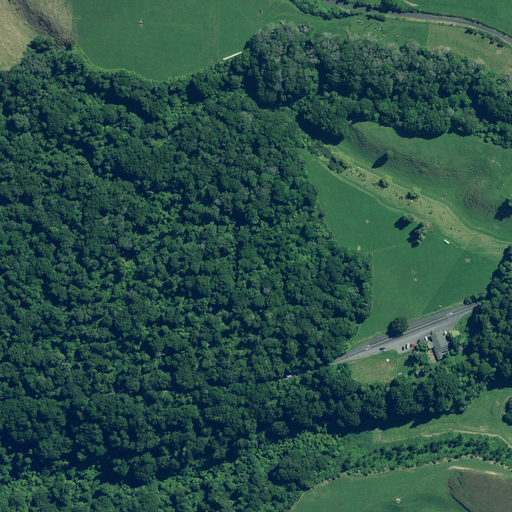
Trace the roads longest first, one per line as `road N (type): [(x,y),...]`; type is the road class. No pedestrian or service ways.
road 1 (trunk): [(0,396),(111,396),(270,379),(511,291)]
road 2 (unclassified): [(511,42),(463,24),(326,0)]
